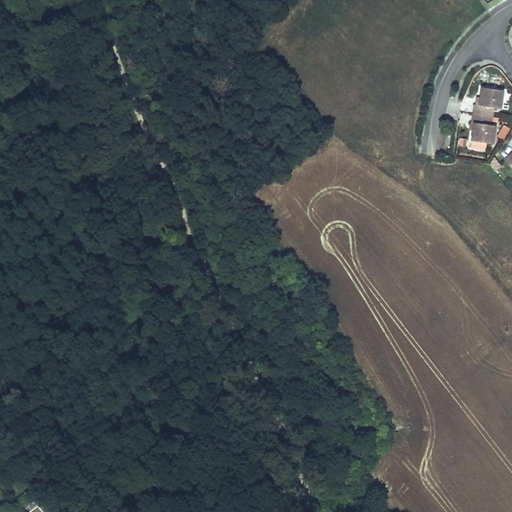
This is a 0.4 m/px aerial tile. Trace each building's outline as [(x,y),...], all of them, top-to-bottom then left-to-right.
[(500,109),(503,91),(482,87),(480,98),(479,105),(476,105),(475,104),(473,113),(492,116),(493,108),(500,109)] [(493,144),(496,126),(491,125),(492,116),(473,113),(472,123),(474,123),(473,130),(472,141),(487,143),(493,144)] [(511,131),(511,130),(505,125),(497,136),(505,141),(511,131)] [(487,143),(472,141),(470,148),(486,150),(487,143)] [(502,167),(495,158),(491,167),(495,172),(502,167)]
